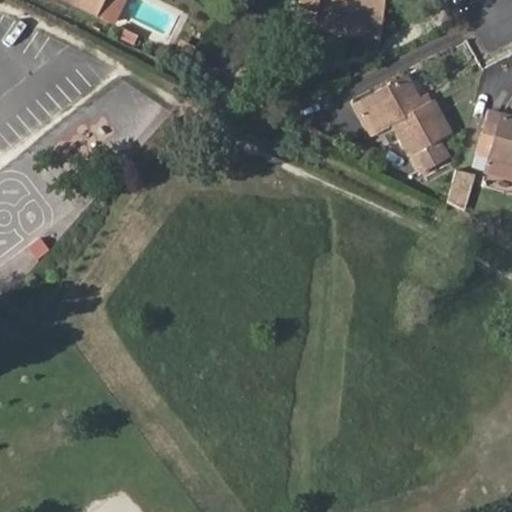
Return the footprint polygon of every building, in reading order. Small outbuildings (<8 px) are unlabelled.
[(75,0),(108,15),(114,0),(75,0)] [(311,26),(379,36),(384,0),(298,0),(297,14),(313,17),(311,26)] [(192,72),(213,81),(219,68),(202,60),(198,61),(192,72)] [(440,136),(451,130),(432,97),(431,97),(422,103),(418,96),(405,73),(352,103),(369,135),(393,122),(419,171),(450,155),(440,136)] [(431,97),(427,90),(418,96),(422,103),(431,97)] [(487,175),(511,181),(511,116),(486,109),(474,150),(492,156),(487,175)] [(456,167),(450,202),(469,205),(475,170),(456,167)]
